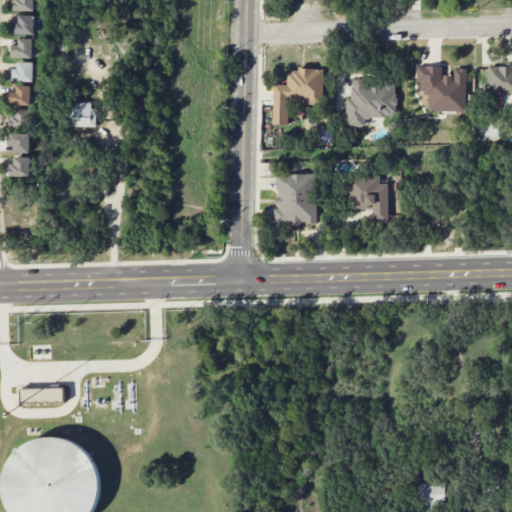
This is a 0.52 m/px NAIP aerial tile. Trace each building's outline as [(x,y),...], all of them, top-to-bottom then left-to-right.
[(11,10),(11,0),(32,0),(32,11),(11,10)] [(10,35),(10,21),(18,21),(18,14),(33,14),(32,35),(10,35)] [(9,58),(10,45),(18,45),(18,38),(31,38),(30,59),(9,58)] [(8,81),(9,69),(16,69),(16,62),(33,62),(32,82),(8,81)] [(486,67),(499,66),(499,62),(511,62),(511,103),(501,103),(501,94),(487,95),(486,67)] [(464,69),(464,111),(428,111),(428,90),(419,90),(419,81),(415,81),(416,66),(440,66),(440,75),(452,75),(452,69),(464,69)] [(272,84),(286,84),(286,73),(291,73),(291,71),(297,71),(297,67),(321,67),(321,104),(305,104),(305,98),(286,97),(286,124),(272,124),(272,84)] [(363,124),(344,123),(344,98),(349,98),(350,80),(393,82),(392,114),(383,114),(383,118),(363,117),(363,124)] [(6,104),(7,91),(16,91),(16,85),(30,85),(29,105),(6,104)] [(72,102),(71,125),(96,126),(96,108),(91,108),(91,102),(72,102)] [(9,128),(9,115),(13,115),(13,108),(29,108),(28,128),(9,128)] [(12,152),(13,145),(5,145),(6,133),(29,133),(28,153),(12,152)] [(14,156),(28,156),(27,176),(6,176),(6,163),(13,163),(14,156)] [(316,222),(274,224),(272,175),(314,173),(316,222)] [(348,176),(378,176),(378,183),(386,183),(387,221),(371,221),(371,208),(349,209),(348,176)] [(64,400),(63,388),(20,389),(21,402),(64,400)] [(1,490),(3,473),(10,458),(22,445),(37,438),(54,436),(71,441),(85,450),(95,464),(100,481),(98,498),(91,511),(9,511),(6,507),(1,490)] [(444,506),(414,506),(413,481),(444,481),(444,506)]
